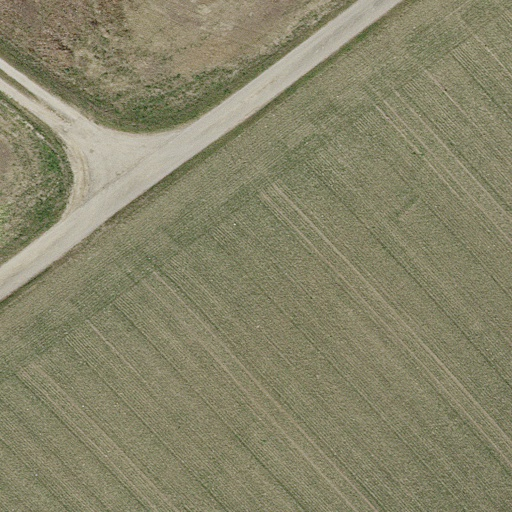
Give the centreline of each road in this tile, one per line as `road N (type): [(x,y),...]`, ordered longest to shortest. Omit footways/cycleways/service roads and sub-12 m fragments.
road 1 (track): [(0,254),(343,0)]
road 2 (track): [(0,77),(114,164)]
